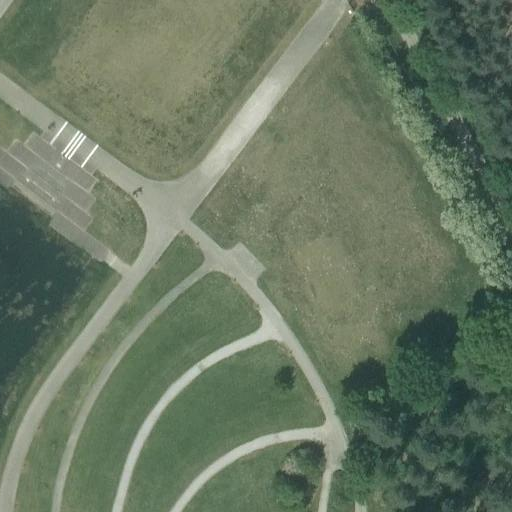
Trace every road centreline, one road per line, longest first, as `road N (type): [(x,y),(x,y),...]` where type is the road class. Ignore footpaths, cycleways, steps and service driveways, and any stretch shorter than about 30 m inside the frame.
road 1 (track): [(360,511),(309,372),(251,292),(177,218)]
road 2 (unclassified): [(511,250),(374,0)]
road 3 (unclassified): [(338,0),(177,218)]
road 4 (unclassified): [(0,85),(177,218)]
